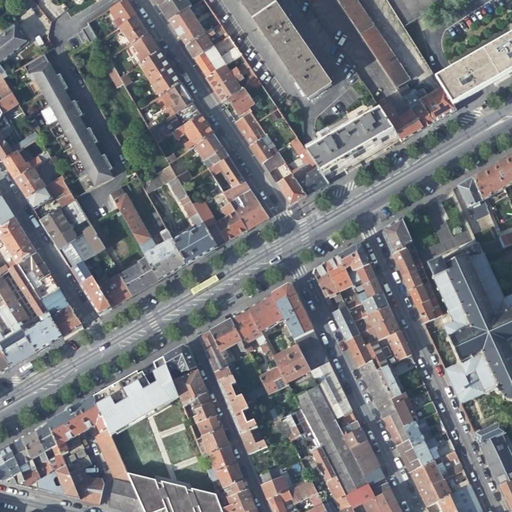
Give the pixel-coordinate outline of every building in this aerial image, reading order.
[(187,0),(153,0),(158,6),(169,24),(188,12),(193,8),(187,0)] [(271,0),(238,0),(309,103),(332,87),(271,0)] [(354,0),(335,0),(402,100),(411,94),(404,84),(406,83),(401,75),(399,77),(396,72),(400,69),(354,0)] [(384,0),(403,28),(448,0),(384,0)] [(212,15),(206,5),(203,1),(196,6),(205,19),(212,15)] [(124,27),(137,18),(131,10),(126,2),(109,12),(116,22),(120,19),(124,27)] [(117,31),(118,31),(124,27),(120,19),(116,22),(109,12),(106,13),(117,31)] [(204,36),(188,12),(169,24),(177,35),(186,49),(204,36)] [(130,47),(133,45),(149,36),(142,26),(137,18),(124,27),(118,31),(122,37),(124,36),(130,47)] [(0,66),(29,44),(15,26),(0,37),(0,76),(2,80),(9,76),(13,74),(10,70),(5,74),(0,66)] [(223,41),(224,41),(228,38),(219,26),(215,29),(223,41)] [(82,32),(90,46),(98,42),(90,27),(82,32)] [(212,31),(204,36),(186,49),(189,54),(194,61),(212,49),(206,40),(214,35),(212,31)] [(137,58),(143,66),(161,54),(154,44),(149,36),(133,45),(140,56),(137,58)] [(511,36),(443,78),(436,82),(441,90),(452,106),(457,103),(469,96),(503,77),(511,71),(511,36)] [(236,50),(228,38),(224,41),(232,53),(236,50)] [(213,48),(212,49),(194,61),(200,70),(206,80),(225,68),(234,61),(230,57),(223,62),(213,48)] [(237,52),(230,57),(234,61),(240,57),(237,52)] [(160,98),(164,96),(181,85),(171,70),(161,54),(143,66),(140,67),(160,98)] [(34,61),(25,67),(34,82),(43,77),(51,73),(46,64),(42,56),(34,60),(34,61)] [(245,64),(236,70),(239,75),(248,68),(245,64)] [(18,71),(27,86),(34,82),(25,67),(23,68),(18,71)] [(225,72),(225,68),(206,80),(211,86),(214,92),(239,75),(236,70),(236,69),(229,74),(225,72)] [(257,81),(248,68),(239,75),(214,92),(218,98),(222,104),(228,101),(241,92),(236,90),(236,86),(243,81),(242,78),(245,75),(252,84),(257,81)] [(43,77),(34,82),(41,96),(51,91),(63,84),(59,78),(55,80),(54,78),(51,73),(43,77)] [(0,96),(3,102),(12,96),(9,91),(2,80),(0,76),(0,96)] [(126,76),(124,77),(120,80),(123,86),(125,88),(130,85),(131,84),(126,76)] [(41,96),(34,82),(27,86),(34,100),(41,96)] [(67,91),(63,84),(51,91),(41,96),(49,109),(58,104),(66,99),(64,96),(63,93),(67,91)] [(133,90),(130,85),(125,88),(127,93),(133,90)] [(164,96),(168,101),(172,98),(176,105),(172,108),(177,115),(193,104),(186,93),(181,85),(164,96)] [(243,90),(241,92),(228,101),(234,110),(239,117),(247,111),(254,107),(243,90)] [(415,91),(414,92),(412,93),(414,96),(421,106),(433,125),(444,119),(456,112),(452,106),(441,90),(427,99),(422,91),(417,94),(415,91)] [(412,94),(411,94),(402,100),(404,104),(412,98),(411,98),(414,96),(412,93),(412,94)] [(18,107),(12,96),(3,102),(0,103),(0,120),(1,118),(18,107)] [(49,109),(41,96),(34,100),(42,113),(49,109)] [(168,101),(172,108),(176,105),(172,98),(168,101)] [(70,106),(66,99),(58,104),(49,109),(52,114),(43,119),(47,127),(56,122),(66,117),(78,111),(74,104),(70,106)] [(175,116),(183,129),(202,117),(196,108),(193,104),(177,115),(175,116)] [(382,109),(378,104),(376,106),(378,109),(399,141),(401,144),(413,137),(423,131),(410,112),(403,116),(400,112),(395,115),(388,105),(382,109)] [(250,112),(252,114),(252,115),(260,111),(256,105),(254,107),(247,111),(248,113),(250,112)] [(421,106),(410,112),(423,131),(429,128),(433,125),(421,106)] [(172,118),(175,116),(177,115),(172,108),(167,111),(172,118)] [(324,145),(307,155),(314,165),(317,170),(326,183),(346,171),(373,156),(386,148),(399,141),(378,109),(354,123),(322,141),(324,145)] [(82,119),(78,111),(66,117),(56,122),(58,125),(51,129),(57,139),(64,136),(73,130),(81,126),(79,123),(78,121),(82,119)] [(251,148),(266,138),(257,124),(255,120),(252,116),(252,115),(252,114),(236,125),(247,142),(251,148)] [(188,153),(194,149),(214,136),(207,125),(202,117),(183,129),(172,136),(176,141),(184,136),(183,135),(186,134),(193,144),(191,145),(190,144),(184,147),(188,153)] [(7,126),(0,130),(0,134),(9,129),(7,126)] [(83,130),(81,126),(73,130),(64,136),(71,149),(81,144),(93,137),(89,132),(86,134),(83,130)] [(12,134),(9,129),(0,134),(0,135),(9,150),(13,148),(6,138),(12,134)] [(19,144),(13,148),(9,150),(0,135),(0,157),(3,162),(18,153),(23,150),(19,145),(19,144)] [(36,135),(19,145),(23,150),(39,140),(36,135)] [(154,139),(157,145),(164,141),(160,135),(154,139)] [(71,149),(64,136),(57,139),(64,152),(71,149)] [(208,171),(229,158),(221,146),(214,136),(194,149),(208,171)] [(97,145),(93,137),(81,144),(71,149),(79,162),(89,157),(97,153),(95,150),(93,148),(97,145)] [(277,156),(266,138),(251,148),(263,165),(277,156)] [(290,144),(307,169),(314,165),(307,155),(299,144),(296,140),(290,144)] [(79,162),(71,149),(64,152),(72,166),(79,162)] [(26,167),(18,153),(3,162),(9,172),(15,182),(34,170),(51,160),(48,155),(39,160),(39,159),(26,167)] [(98,156),(97,153),(89,157),(79,162),(87,176),(97,171),(108,164),(104,158),(100,160),(98,156)] [(504,191),(511,186),(511,155),(507,159),(493,167),(504,191)] [(166,161),(169,165),(176,161),(173,156),(166,161)] [(283,163),(277,156),(263,165),(268,174),(283,163)] [(226,181),(233,192),(246,184),(237,170),(229,158),(208,171),(213,179),(223,172),(228,179),(226,181)] [(178,159),(176,161),(169,165),(170,167),(177,180),(181,187),(204,173),(202,170),(190,177),(178,159)] [(87,176),(79,162),(72,166),(80,180),(87,176)] [(110,169),(108,164),(97,171),(87,176),(94,188),(103,183),(111,178),(109,175),(113,172),(110,169)] [(296,174),(292,177),(296,183),(317,170),(314,165),(307,169),(297,175),(296,174)] [(161,172),(168,185),(177,180),(170,167),(161,172)] [(483,203),(504,191),(493,167),(484,172),(472,179),(482,202),(483,203)] [(44,186),(34,170),(15,182),(20,190),(28,201),(47,189),(44,186)] [(317,170),(296,183),(307,199),(316,193),(328,186),(326,183),(317,170)] [(289,177),(276,186),(280,192),(291,208),(307,199),(296,183),(292,177),(289,173),(287,174),(289,177)] [(94,188),(87,176),(80,180),(87,192),(94,188)] [(155,176),(140,184),(147,196),(162,188),(155,176)] [(63,192),(66,196),(67,198),(72,195),(63,179),(47,189),(28,201),(34,212),(45,205),(53,200),(52,199),(63,192)] [(457,188),(467,209),(482,202),(472,179),(465,183),(457,188)] [(179,204),(184,200),(188,198),(181,187),(177,180),(168,185),(179,204)] [(230,205),(247,233),(259,226),(269,220),(254,196),(246,184),(233,192),(227,195),(224,197),(230,205)] [(120,213),(139,246),(151,239),(126,196),(125,196),(120,189),(110,195),(120,213)] [(507,197),(504,191),(483,203),(486,210),(507,197)] [(58,201),(63,210),(76,202),(75,199),(72,195),(67,198),(66,196),(58,201)] [(0,199),(0,229),(16,220),(8,207),(2,198),(0,199)] [(203,201),(193,206),(202,223),(212,217),(206,208),(203,201)] [(60,211),(41,223),(45,229),(54,243),(73,231),(88,222),(76,202),(63,210),(60,211)] [(467,209),(469,216),(474,214),(482,212),(487,223),(489,222),(490,226),(493,225),(486,210),(483,203),(482,202),(467,209)] [(190,233),(173,243),(186,268),(201,259),(218,250),(206,230),(202,223),(193,206),(191,204),(187,206),(184,208),(196,229),(196,232),(192,234),(190,233)] [(239,237),(247,233),(230,205),(222,210),(227,219),(216,225),(228,244),(239,237)] [(481,229),(474,214),(469,216),(476,230),(481,229)] [(0,278),(1,277),(10,272),(19,266),(37,255),(26,237),(16,220),(0,229),(0,239),(14,262),(0,270),(0,278)] [(403,225),(401,221),(395,224),(385,231),(382,236),(388,249),(401,278),(416,272),(412,264),(404,246),(410,243),(403,225)] [(73,231),(54,243),(72,273),(81,287),(93,280),(85,267),(83,264),(88,260),(105,250),(93,230),(88,222),(73,231)] [(218,250),(228,244),(216,225),(206,230),(218,250)] [(498,237),(493,225),(490,226),(481,229),(476,230),(481,242),(498,237)] [(145,256),(147,260),(160,283),(167,279),(182,270),(186,268),(173,243),(166,231),(160,235),(165,244),(145,256)] [(160,235),(151,239),(139,246),(145,256),(165,244),(160,235)] [(504,251),(511,247),(511,238),(509,239),(508,237),(499,241),(504,251)] [(437,291),(440,297),(446,312),(447,313),(448,312),(453,322),(444,326),(443,324),(442,325),(442,327),(441,327),(442,329),(443,329),(447,336),(446,337),(447,340),(445,341),(446,344),(449,343),(458,363),(456,364),(457,366),(468,360),(484,394),(484,395),(485,395),(485,396),(487,395),(488,396),(490,395),(489,394),(495,391),(497,394),(499,394),(501,393),(504,397),(502,398),(503,400),(505,399),(511,403),(511,404),(511,295),(510,296),(511,297),(503,301),(498,291),(500,291),(499,289),(497,289),(493,281),(495,280),(494,278),(492,279),(488,270),(491,269),(490,267),(487,268),(483,259),(484,258),(483,255),(482,255),(477,246),(477,247),(476,245),(475,246),(475,247),(466,251),(466,250),(464,251),(464,252),(437,265),(430,268),(433,277),(431,277),(432,279),(430,280),(431,281),(432,281),(436,290),(435,290),(436,292),(437,291)] [(347,276),(369,266),(361,248),(356,248),(348,252),(338,258),(347,276)] [(42,303),(60,291),(49,274),(37,255),(19,266),(42,303)] [(339,294),(352,287),(351,286),(347,276),(338,258),(332,262),(325,266),(339,294)] [(139,266),(121,277),(133,298),(149,289),(160,283),(147,260),(138,265),(139,266)] [(417,261),(412,264),(416,272),(421,269),(417,261)] [(33,329),(1,277),(0,278),(0,295),(3,300),(8,308),(37,355),(51,347),(64,339),(42,303),(19,266),(10,272),(38,318),(36,319),(40,324),(33,329)] [(329,301),(333,299),(340,296),(339,294),(325,266),(320,269),(314,272),(313,276),(329,308),(332,307),(329,301)] [(360,281),(362,287),(376,281),(371,271),(369,266),(347,276),(351,286),(354,284),(360,281)] [(422,272),(421,269),(416,272),(401,278),(405,285),(408,292),(422,286),(417,275),(422,272)] [(10,272),(1,277),(33,329),(40,324),(36,319),(38,318),(10,272)] [(121,277),(99,290),(112,311),(122,305),(133,298),(121,277)] [(93,280),(81,287),(100,317),(105,314),(112,311),(99,290),(93,280)] [(364,291),(368,298),(369,302),(382,295),(379,289),(378,287),(376,281),(362,287),(364,291)] [(427,298),(424,290),(422,286),(408,292),(411,299),(415,308),(429,302),(427,298)] [(356,295),(364,291),(362,287),(357,290),(354,291),(356,295)] [(294,341),(312,333),(291,290),(286,288),(281,291),(271,297),(284,321),(287,328),(294,341)] [(42,303),(64,339),(76,332),(83,328),(68,304),(60,291),(42,303)] [(366,314),(363,315),(365,319),(368,318),(388,308),(385,302),(382,295),(369,302),(362,305),(366,314)] [(336,305),(332,307),(329,308),(333,316),(345,309),(346,309),(345,306),(340,296),(333,299),(336,305)] [(261,335),(284,321),(271,297),(262,303),(249,310),(261,335)] [(354,301),(345,306),(346,309),(345,309),(346,312),(349,311),(361,305),(359,302),(357,297),(353,299),(354,301)] [(434,311),(431,306),(429,302),(415,308),(418,314),(423,325),(440,317),(441,315),(438,309),(434,311)] [(0,348),(12,369),(24,362),(37,355),(8,308),(1,312),(11,329),(14,331),(16,335),(5,342),(2,338),(2,334),(0,330),(0,348)] [(368,318),(371,326),(373,329),(393,320),(390,313),(388,308),(368,318)] [(346,312),(345,309),(333,316),(336,324),(342,335),(346,343),(359,337),(358,336),(356,333),(353,325),(350,319),(348,315),(346,312)] [(270,351),(261,335),(249,310),(239,316),(231,321),(246,352),(248,355),(252,353),(248,345),(256,340),(260,347),(261,346),(265,354),(270,351)] [(362,313),(350,319),(353,325),(365,319),(363,315),(362,313)] [(388,338),(399,333),(396,325),(393,320),(373,329),(358,336),(359,337),(361,341),(375,334),(379,342),(385,339),(388,338)] [(242,355),(246,352),(231,321),(220,327),(210,333),(226,367),(229,365),(227,360),(230,359),(226,352),(237,346),(242,355)] [(371,326),(356,333),(358,336),(373,329),(371,326)] [(294,341),(287,328),(283,330),(290,343),(294,341)] [(226,367),(210,333),(207,335),(202,338),(201,343),(218,384),(231,378),(229,374),(227,369),(226,367)] [(322,451),(344,497),(367,485),(364,477),(355,460),(350,451),(340,431),(336,424),(335,421),(338,419),(351,413),(339,387),(318,345),(312,333),(294,341),(297,347),(310,373),(318,388),(295,400),(301,412),(322,451)] [(397,363),(412,357),(405,344),(399,333),(388,338),(385,339),(397,363)] [(352,356),(358,369),(371,362),(364,349),(361,341),(359,337),(346,343),(352,356)] [(376,343),(364,349),(371,362),(376,372),(388,367),(377,346),(376,343)] [(287,384),(310,373),(297,347),(274,359),(274,360),(279,368),(287,384)] [(0,348),(0,375),(3,374),(12,369),(0,348)] [(181,373),(183,372),(186,371),(187,373),(196,369),(188,350),(183,348),(173,354),(164,359),(169,372),(174,369),(176,372),(178,371),(181,373)] [(169,372),(164,359),(155,364),(156,366),(152,369),(147,371),(147,369),(137,374),(94,401),(95,403),(110,437),(160,407),(161,409),(179,398),(178,396),(173,382),(169,372)] [(459,405),(484,394),(468,360),(457,366),(444,372),(459,405)] [(365,383),(372,397),(385,390),(376,372),(371,362),(358,369),(365,383)] [(35,364),(24,370),(26,373),(37,367),(35,364)] [(234,365),(227,369),(229,374),(237,371),(234,365)] [(395,381),(388,367),(376,372),(385,390),(390,401),(402,395),(395,381)] [(289,387),(287,384),(279,368),(259,379),(264,388),(267,394),(269,398),(289,387)] [(185,377),(173,382),(178,396),(179,398),(182,408),(185,406),(197,399),(206,394),(202,383),(196,369),(187,373),(186,371),(183,372),(185,377)] [(248,412),(244,405),(242,399),(237,401),(232,389),(236,387),(231,378),(218,384),(236,428),(240,437),(256,430),(253,423),(247,425),(243,415),(248,412)] [(244,405),(267,394),(264,388),(252,393),(241,398),(242,399),(244,405)] [(378,409),(384,422),(397,416),(390,401),(385,390),(372,397),(378,409)] [(196,425),(202,438),(221,430),(218,421),(210,402),(206,394),(197,399),(199,407),(194,409),(197,416),(192,418),(195,425),(196,425)] [(403,395),(402,395),(390,401),(397,416),(404,429),(423,420),(430,417),(437,414),(432,403),(413,412),(409,404),(403,395)] [(113,479),(130,483),(128,477),(110,437),(95,403),(94,401),(93,400),(65,416),(48,425),(61,457),(63,461),(65,467),(80,501),(99,506),(103,485),(102,482),(87,481),(83,471),(91,466),(78,437),(97,426),(101,436),(95,439),(113,479)] [(301,462),(314,455),(322,451),(301,412),(281,422),(286,432),(292,444),(300,460),(301,462)] [(390,434),(397,449),(410,443),(404,429),(397,416),(384,422),(390,434)] [(428,430),(423,420),(404,429),(410,443),(413,448),(432,439),(428,430)] [(280,435),(286,432),(281,422),(275,425),(280,435)] [(343,429),(340,431),(350,451),(366,442),(356,422),(349,426),(353,434),(347,437),(343,429)] [(499,423),(473,435),(479,447),(485,461),(497,488),(511,481),(511,459),(502,437),(505,435),(499,423)] [(52,451),(54,457),(56,460),(61,457),(48,425),(42,429),(35,433),(44,455),(52,451)] [(349,426),(343,429),(347,437),(353,434),(349,426)] [(202,459),(209,456),(229,447),(224,437),(221,430),(202,438),(201,438),(204,446),(204,450),(206,453),(201,455),(202,459)] [(266,449),(263,443),(258,433),(256,430),(240,437),(244,446),(249,457),(266,449)] [(44,468),(37,472),(40,481),(53,474),(50,468),(47,461),(44,455),(35,433),(34,432),(27,436),(22,440),(32,462),(39,458),(40,461),(39,462),(40,465),(42,464),(44,468)] [(436,447),(432,439),(413,448),(422,467),(434,462),(439,460),(454,453),(450,444),(430,454),(428,451),(436,447)] [(9,447),(27,489),(40,481),(37,472),(32,462),(22,440),(16,443),(9,447)] [(364,477),(378,469),(370,452),(366,442),(350,451),(355,460),(364,477)] [(403,461),(410,476),(423,469),(422,467),(413,448),(410,443),(397,449),(403,461)] [(27,489),(9,447),(5,449),(0,452),(0,456),(17,486),(27,489)] [(208,473),(209,476),(236,465),(232,456),(229,447),(209,456),(212,464),(212,467),(213,470),(208,473)] [(339,511),(342,511),(350,509),(344,497),(322,451),(314,455),(328,483),(326,485),(339,511)] [(448,463),(457,459),(454,453),(439,460),(441,464),(447,461),(448,463)] [(0,482),(17,486),(0,456),(0,482)] [(54,457),(47,461),(50,468),(63,461),(61,457),(56,460),(54,457)] [(442,467),(441,464),(439,460),(434,462),(443,481),(448,479),(444,471),(442,467)] [(63,461),(50,468),(53,474),(65,467),(63,461)] [(443,481),(434,462),(422,467),(423,469),(432,486),(443,481)] [(459,464),(444,471),(448,479),(450,477),(463,472),(459,464)] [(219,481),(223,490),(243,482),(240,474),(236,465),(209,476),(210,479),(216,477),(217,480),(219,481)] [(65,467),(53,474),(40,481),(27,489),(53,495),(80,501),(65,467)] [(384,480),(378,469),(364,477),(367,485),(375,499),(376,499),(390,492),(387,487),(377,492),(375,488),(374,485),(384,480)] [(426,509),(438,503),(440,503),(432,486),(423,469),(410,476),(418,493),(426,509)] [(264,493),(268,503),(288,494),(289,493),(288,493),(282,479),(281,480),(279,477),(276,470),(257,478),(260,479),(264,488),(262,489),(264,493)] [(285,474),(279,477),(281,480),(282,479),(288,493),(293,490),(285,474)] [(216,496),(128,477),(130,483),(132,486),(143,511),(222,511),(216,496)] [(452,481),(450,477),(448,479),(443,481),(432,486),(440,503),(449,498),(449,497),(470,486),(468,482),(454,488),(454,490),(451,491),(449,486),(448,483),(452,481)] [(310,499),(316,510),(323,507),(318,495),(311,481),(293,490),(288,493),(289,493),(288,494),(292,502),(294,506),(310,499)] [(511,511),(511,481),(497,488),(508,511),(511,511)] [(113,482),(108,508),(119,511),(123,511),(143,511),(132,486),(113,482)] [(223,490),(224,493),(226,499),(247,491),(245,485),(243,482),(223,490)] [(399,511),(392,497),(390,492),(376,499),(375,499),(367,485),(344,497),(350,509),(351,511),(399,511)] [(481,511),(474,496),(470,486),(449,497),(449,498),(455,511),(481,511)] [(219,496),(217,492),(215,493),(216,496),(222,511),(250,500),(249,496),(247,491),(226,499),(224,493),(219,496)] [(286,511),(284,505),(288,504),(292,502),(288,494),(268,503),(271,511),(286,511)] [(442,511),(441,511),(455,511),(449,498),(440,503),(438,503),(442,511)] [(255,511),(250,500),(222,511),(255,511)] [(295,511),(297,511),(294,506),(292,502),(288,504),(291,511),(295,511)]
